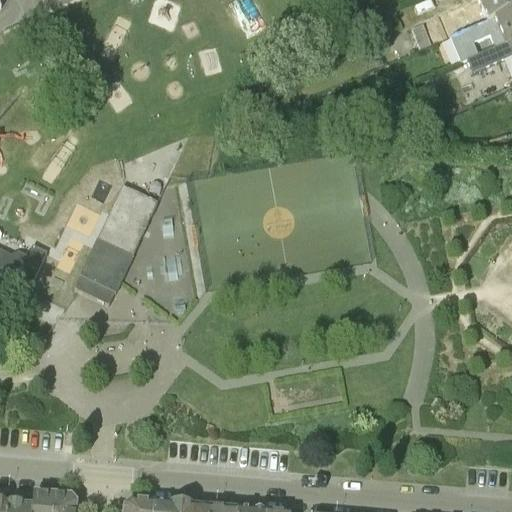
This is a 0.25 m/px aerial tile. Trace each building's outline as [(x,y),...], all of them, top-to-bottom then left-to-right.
[(39,0),(47,16),(58,11),(53,0),(39,0)] [(53,0),(58,11),(70,6),(67,0),(53,0)] [(341,0),(329,0),(333,10),(344,6),(341,0)] [(465,14),(431,29),(438,46),(449,41),(455,39),(511,15),(511,0),(484,0),(477,3),(474,2),(473,1),(461,6),(465,14)] [(460,67),(466,64),(478,59),(472,47),(489,40),(494,52),(503,49),(511,45),(511,15),(455,39),(449,41),(460,67)] [(379,31),(375,24),(359,31),(363,38),(379,31)] [(430,49),(421,28),(411,33),(420,53),(430,49)] [(511,45),(503,49),(494,52),(478,59),(466,64),(472,77),(511,59),(511,45)] [(329,113),(338,110),(332,96),(323,100),(329,113)] [(114,298),(119,289),(132,261),(131,261),(157,207),(122,190),(97,243),(82,275),(73,293),(108,310),(114,298)] [(10,258),(0,253),(0,287),(2,289),(0,292),(10,297),(14,290),(27,296),(47,256),(32,249),(27,259),(18,255),(10,258)] [(51,511),(53,501),(32,499),(30,511),(51,511)] [(74,511),(75,509),(69,502),(53,501),(51,511),(74,511)]
